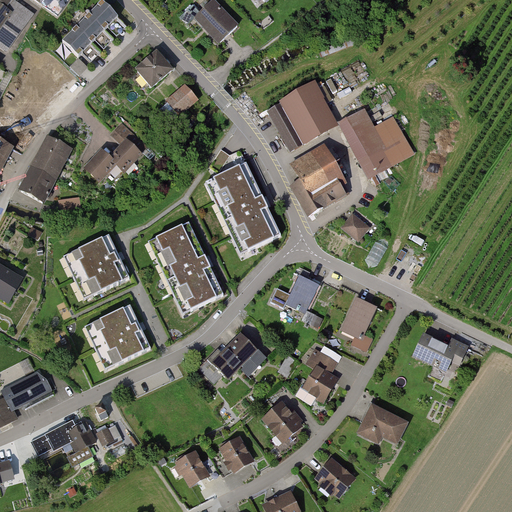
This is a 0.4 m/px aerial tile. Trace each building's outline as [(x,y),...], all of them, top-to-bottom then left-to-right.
[(35,14),(15,0),(0,0),(0,45),(9,52),(35,14)] [(72,0),(31,0),(59,19),(72,0)] [(216,0),(196,20),(223,45),(242,26),(216,0)] [(121,24),(102,7),(73,39),(91,56),(121,24)] [(179,72),(162,53),(139,74),(156,93),(179,72)] [(320,84),(269,113),(293,156),(344,126),(320,84)] [(202,101),(189,86),(171,102),(184,116),(202,101)] [(370,111),(345,125),(374,180),(418,157),(397,117),(379,127),(370,111)] [(26,129),(0,117),(0,171),(5,174),(26,129)] [(51,139),(41,157),(64,170),(74,152),(51,139)] [(115,159),(123,167),(130,174),(147,157),(131,142),(115,159)] [(357,195),(328,148),(294,169),(303,183),(292,189),(313,222),(357,195)] [(115,159),(106,151),(86,172),(103,188),(123,167),(115,159)] [(41,157),(32,175),(55,188),(64,170),(41,157)] [(240,258),(282,238),(246,165),(205,185),(240,258)] [(32,175),(22,193),(45,206),(55,188),(32,175)] [(80,201),(59,203),(60,216),(81,213),(80,201)] [(355,214),(344,229),(361,242),(372,227),(355,214)] [(188,224),(147,244),(183,319),(224,299),(188,224)] [(111,238),(64,259),(84,303),(131,281),(111,238)] [(380,264),(389,244),(377,239),(368,259),(380,264)] [(26,280),(0,264),(0,298),(11,305),(26,280)] [(307,320),(323,285),(302,275),(286,310),(307,320)] [(382,309),(361,298),(342,333),(363,344),(382,309)] [(132,309),(85,330),(105,373),(152,351),(132,309)] [(427,334),(417,357),(455,374),(465,351),(427,334)] [(266,363),(242,337),(214,363),(232,383),(243,373),(248,379),(266,363)] [(289,375),(298,359),(290,355),(281,371),(289,375)] [(345,378),(318,364),(304,392),(331,406),(345,378)] [(41,374),(5,392),(15,413),(52,395),(41,374)] [(6,400),(0,403),(0,432),(18,423),(6,400)] [(265,421),(286,445),(308,428),(287,403),(265,421)] [(412,424),(377,405),(361,433),(396,452),(412,424)] [(90,423),(69,433),(79,454),(100,444),(90,423)] [(106,425),(96,430),(105,447),(124,438),(117,425),(108,429),(106,425)] [(246,438),(225,450),(239,475),(260,463),(246,438)] [(202,453),(179,466),(192,489),(215,476),(202,453)] [(14,460),(0,464),(0,486),(20,481),(14,460)] [(362,482),(336,460),(318,481),(344,503),(362,482)] [(304,511),(294,493),(264,509),(265,511),(304,511)]
